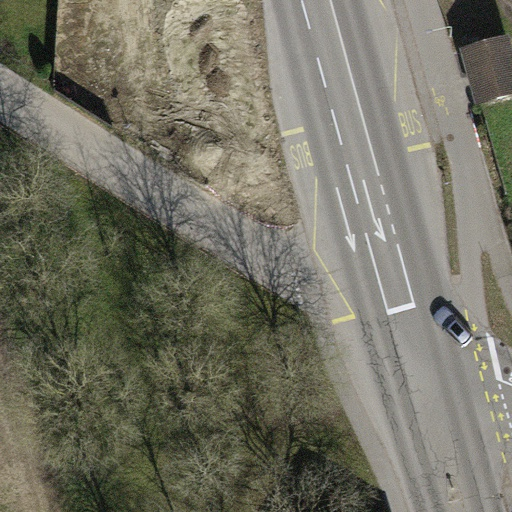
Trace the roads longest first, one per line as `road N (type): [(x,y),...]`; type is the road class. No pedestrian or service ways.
road 1 (residential): [(0,89),(413,349)]
road 2 (primary): [(322,0),(413,349)]
road 3 (primary): [(413,349),(460,511)]
